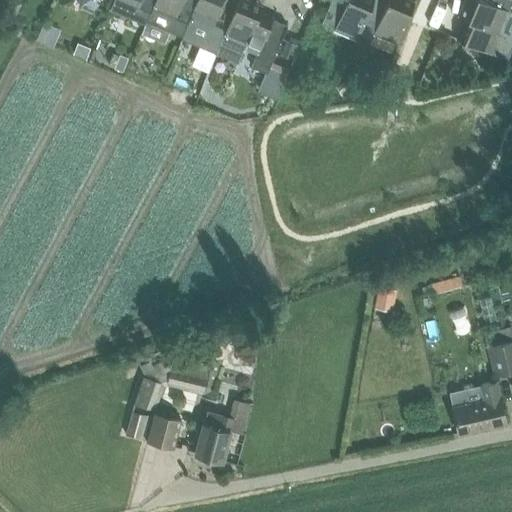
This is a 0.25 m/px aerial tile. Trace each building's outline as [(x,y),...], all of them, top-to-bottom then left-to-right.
[(12,0),(7,11),(15,15),(22,2),(17,0),(12,0)] [(113,0),(111,6),(110,9),(145,23),(147,20),(149,15),(150,12),(155,0),(113,0)] [(143,30),(151,33),(159,34),(166,31),(171,25),(174,18),(175,18),(175,17),(188,22),(192,13),(191,12),(194,5),(183,0),(155,0),(150,12),(149,15),(149,16),(143,30)] [(213,34),(222,38),(234,9),(222,4),(223,0),(196,0),(194,5),(191,12),(192,13),(214,22),(215,20),(218,22),(213,34)] [(245,46),(258,52),(252,67),(265,72),(267,73),(271,64),(287,25),(259,13),(261,9),(240,0),(237,0),(234,9),(222,38),(215,52),(216,53),(217,51),(239,61),(245,46)] [(359,34),(369,10),(373,0),(346,0),(342,10),(329,5),(322,22),(335,27),(334,29),(356,38),(353,45),(354,46),(359,34)] [(387,0),(381,15),(369,10),(359,34),(371,39),(373,33),(396,43),(393,49),(394,50),(414,0),(413,0),(412,4),(403,0),(387,0)] [(511,0),(492,0),(492,2),(486,0),(468,0),(462,16),(459,14),(458,15),(465,18),(457,38),(492,52),(493,51),(489,50),(496,32),(507,36),(507,35),(501,32),(510,10),(509,9),(511,0)] [(286,39),(280,53),(290,58),(296,44),(286,39)] [(78,41),(74,51),(87,56),(91,46),(78,41)] [(209,65),(214,48),(196,42),(191,59),(209,65)] [(121,54),(115,66),(123,69),(128,57),(121,54)] [(265,72),(259,89),(277,97),(288,71),(271,64),(267,73),(265,72)] [(336,85),(342,94),(350,89),(344,80),(336,85)] [(429,281),(431,294),(462,287),(459,275),(429,281)] [(375,285),(374,309),(392,310),(394,286),(375,285)] [(436,336),(434,319),(424,320),(426,338),(436,336)] [(511,329),(511,325),(487,331),(491,345),(489,345),(495,371),(511,367),(511,329)] [(215,360),(220,342),(209,340),(204,357),(215,360)] [(144,374),(134,403),(152,409),(161,383),(168,382),(206,390),(210,371),(207,371),(209,363),(173,355),(172,363),(165,366),(162,360),(153,364),(155,370),(144,374)] [(506,422),(501,403),(496,381),(481,384),(484,399),(453,406),(459,433),(506,422)] [(221,414),(221,412),(208,409),(204,424),(203,424),(195,453),(222,460),(231,429),(242,432),(250,402),(233,398),(228,416),(221,414)] [(146,438),(152,415),(132,409),(125,433),(146,438)] [(173,447),(178,427),(180,419),(155,412),(147,440),(173,447)]
